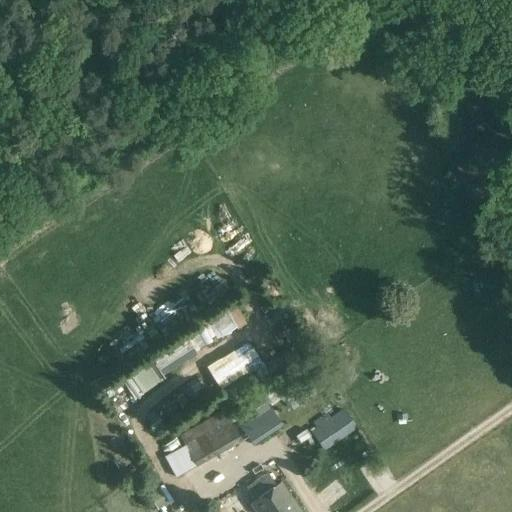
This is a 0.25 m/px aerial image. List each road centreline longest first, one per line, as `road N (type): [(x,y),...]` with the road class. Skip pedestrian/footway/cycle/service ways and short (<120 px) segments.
road 1 (unknown): [(511,409),(362,511)]
road 2 (unknown): [(318,511),(272,470),(241,465),(215,474)]
